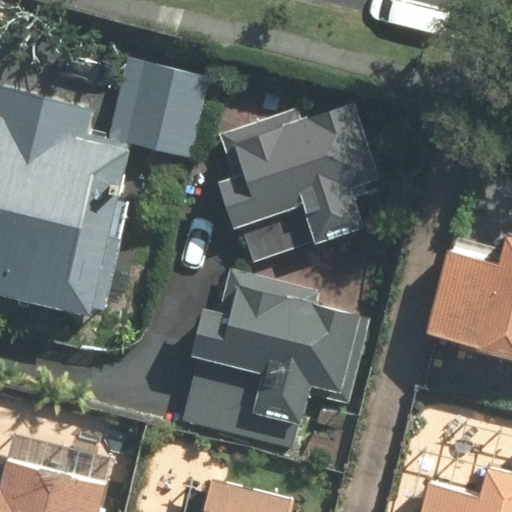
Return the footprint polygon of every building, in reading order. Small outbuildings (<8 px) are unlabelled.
[(138,137),(135,150),(193,165),(219,63),(161,48),(138,137)] [(125,184),(138,137),(107,128),(111,111),(0,81),(0,297),(58,313),(94,176),(125,184)] [(376,222),(331,113),(212,162),(256,271),(376,222)] [(511,164),(471,153),(421,335),(511,359),(511,164)] [(346,396),(358,314),(313,307),(316,283),(230,270),(224,311),(198,306),(189,362),(258,373),(253,402),(188,392),(183,428),(301,447),(309,391),(346,396)] [(5,460),(0,486),(0,441),(3,429),(0,428),(0,511),(101,511),(108,482),(5,460)] [(511,511),(511,470),(486,464),(478,496),(424,482),(416,511),(511,511)] [(196,511),(285,511),(288,498),(203,481),(196,511)]
